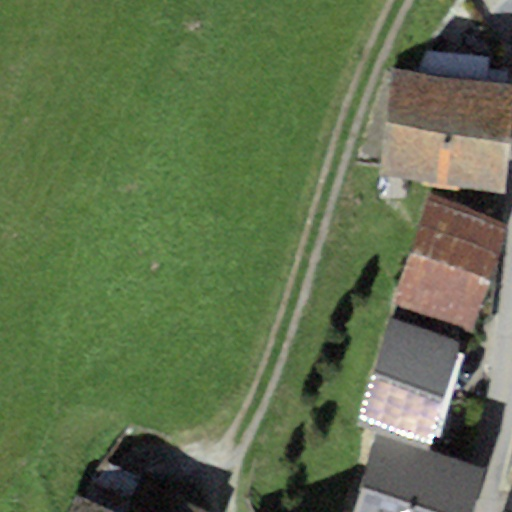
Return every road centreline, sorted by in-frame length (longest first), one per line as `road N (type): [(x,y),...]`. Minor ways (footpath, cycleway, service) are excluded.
road 1 (residential): [(403,0),(345,134),(233,484)]
road 2 (residential): [(485,511),(511,320)]
